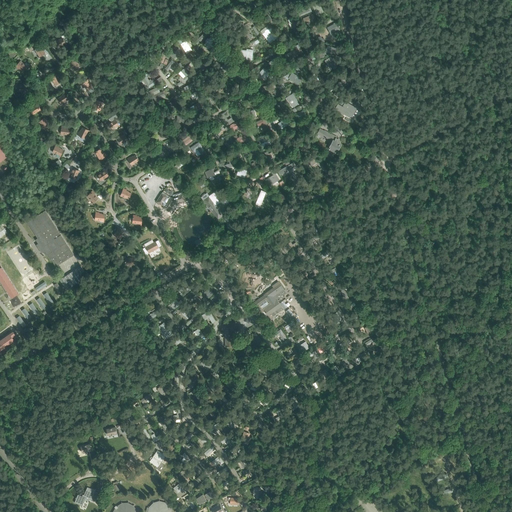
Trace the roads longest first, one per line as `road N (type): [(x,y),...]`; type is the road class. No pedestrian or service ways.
road 1 (unclassified): [(460,424),(385,160),(0,368)]
road 2 (track): [(337,0),(385,160)]
road 3 (track): [(511,87),(385,160)]
road 4 (unclassified): [(344,511),(460,424)]
